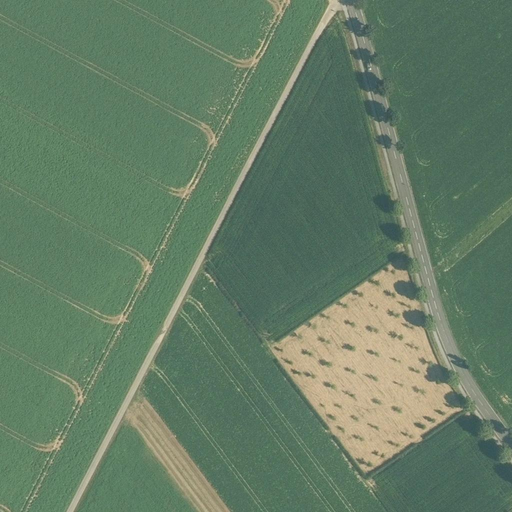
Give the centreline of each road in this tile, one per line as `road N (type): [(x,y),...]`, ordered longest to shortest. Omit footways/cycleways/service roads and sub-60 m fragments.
road 1 (track): [(70,511),(319,30),(333,7),(350,3)]
road 2 (tertiary): [(511,447),(469,390),(442,334),(350,0)]
